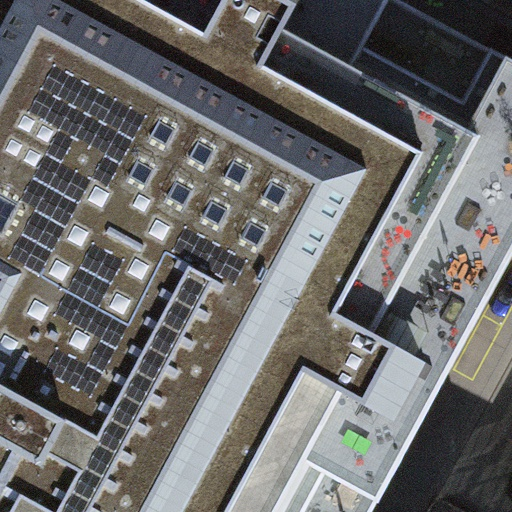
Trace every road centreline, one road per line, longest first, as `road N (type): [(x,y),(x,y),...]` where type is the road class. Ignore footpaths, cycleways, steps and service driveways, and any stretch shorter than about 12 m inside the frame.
road 1 (unknown): [(351,204),(271,362),(0,193)]
road 2 (unknown): [(0,22),(351,204)]
road 3 (unknown): [(351,204),(449,0)]
